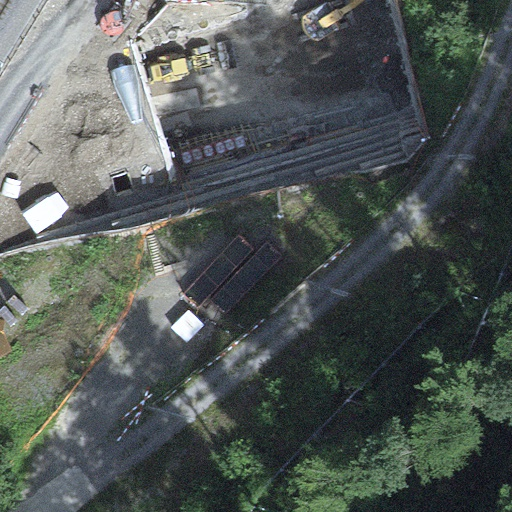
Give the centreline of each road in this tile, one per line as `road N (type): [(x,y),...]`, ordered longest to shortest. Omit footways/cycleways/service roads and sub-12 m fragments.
road 1 (track): [(51,511),(233,386),(441,186),(511,50)]
road 2 (trunk): [(0,159),(137,114),(511,24)]
road 3 (track): [(94,0),(93,52),(0,191)]
